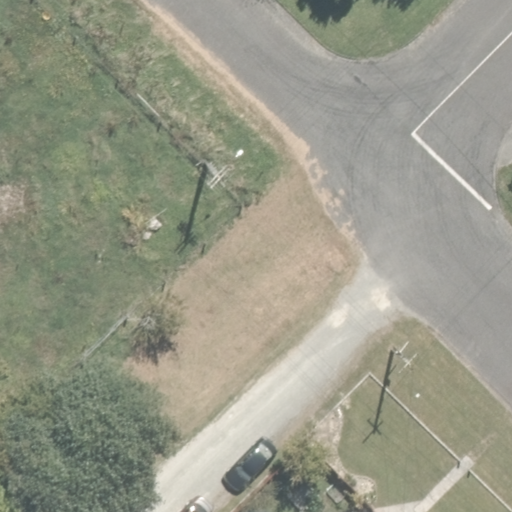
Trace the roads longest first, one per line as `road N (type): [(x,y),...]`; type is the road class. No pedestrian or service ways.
road 1 (residential): [(158,511),(362,294),(377,254),(384,161)]
road 2 (residential): [(216,0),(384,161)]
road 3 (residential): [(384,161),(511,289)]
road 4 (residential): [(384,161),(511,34)]
